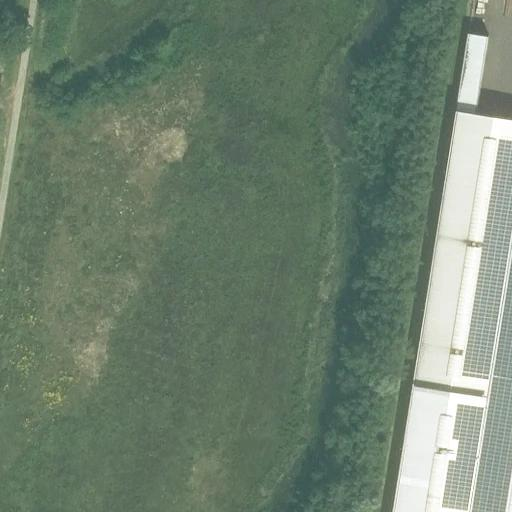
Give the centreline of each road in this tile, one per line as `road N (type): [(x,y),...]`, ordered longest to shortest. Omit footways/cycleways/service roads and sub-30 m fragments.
road 1 (track): [(0,212),(33,0)]
road 2 (track): [(151,3),(21,74)]
